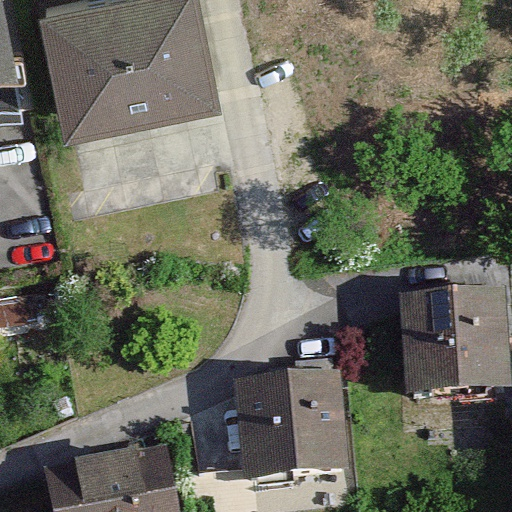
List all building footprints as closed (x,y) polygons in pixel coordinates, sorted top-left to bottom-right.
[(0,0),(0,69),(13,67),(0,0)] [(102,0),(43,13),(69,132),(220,98),(198,0),(102,0)] [(404,314),(405,418),(503,417),(502,313),(404,314)] [(239,398),(244,496),(346,491),(341,392),(239,398)] [(46,485),(50,511),(170,511),(164,468),(46,485)]
